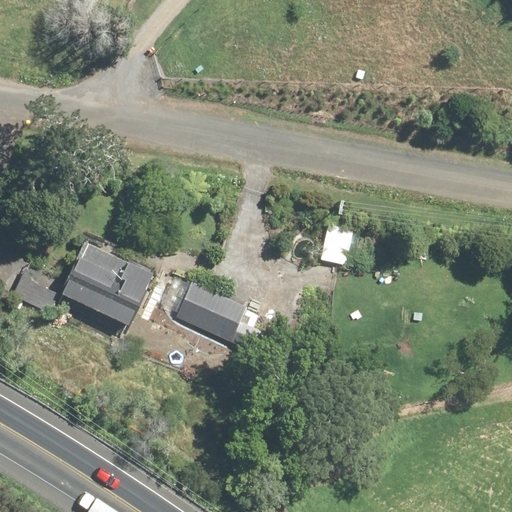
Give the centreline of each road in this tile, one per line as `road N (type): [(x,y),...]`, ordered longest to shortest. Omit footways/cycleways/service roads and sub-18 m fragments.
road 1 (unclassified): [(511,188),(0,92)]
road 2 (primary): [(0,422),(138,511)]
